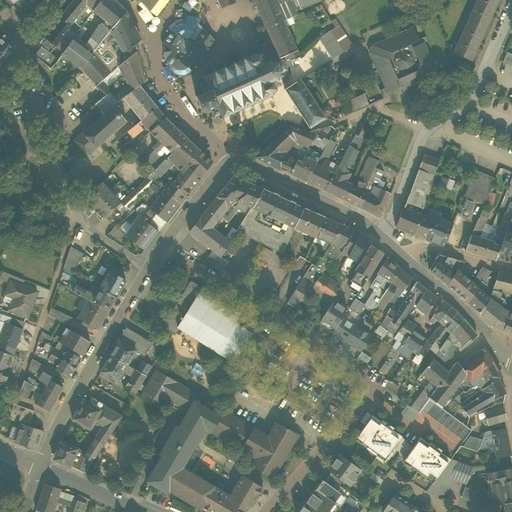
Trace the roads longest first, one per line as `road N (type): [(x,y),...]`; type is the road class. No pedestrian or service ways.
road 1 (residential): [(265,511),(360,406),(370,380),(162,245)]
road 2 (residential): [(377,232),(390,219),(421,136),(475,92),(511,8)]
road 3 (residential): [(75,211),(12,399),(61,419)]
road 4 (residential): [(147,268),(61,419)]
road 5 (residential): [(230,157),(377,232)]
road 6 (residential): [(397,252),(511,361)]
road 7 (residential): [(75,211),(0,109)]
